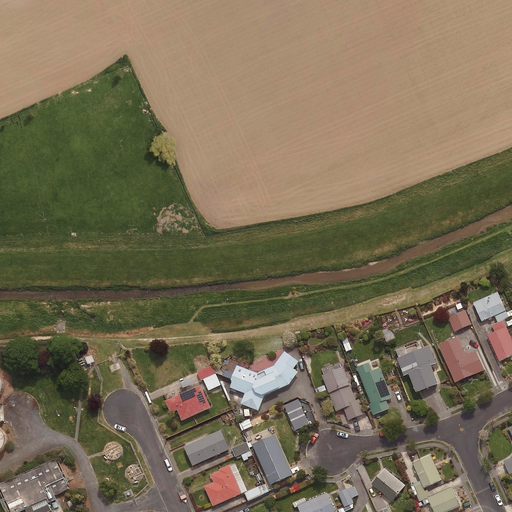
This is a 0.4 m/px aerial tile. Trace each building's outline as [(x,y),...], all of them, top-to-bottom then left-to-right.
[(505,310),(497,292),(472,303),(481,321),(505,310)] [(472,325),(466,311),(450,319),(456,332),(472,325)] [(511,353),(511,342),(502,320),(491,325),(494,331),(486,335),(497,360),(511,353)] [(392,329),(384,331),(388,345),(396,342),(392,329)] [(465,354),(457,336),(437,345),(454,383),(483,370),(474,350),(465,354)] [(349,338),(342,340),(345,352),(353,350),(349,338)] [(427,346),(395,358),(402,375),(406,373),(413,391),(435,383),(428,365),(434,363),(427,346)] [(259,375),(239,368),(231,390),(247,396),(243,407),(261,414),(267,398),(292,387),(301,374),(297,371),(302,364),(287,353),(276,367),(259,375)] [(93,355),(88,357),(87,354),(77,357),(83,371),(92,367),(91,365),(96,363),(93,355)] [(371,365),(359,369),(374,407),(371,408),(375,417),(391,410),(388,402),(394,400),(382,370),(374,373),(371,365)] [(217,374),(213,367),(199,373),(202,381),(217,374)] [(345,369),(324,377),(338,413),(346,410),(351,422),(367,416),(361,401),(358,402),(345,369)] [(203,388),(167,403),(173,415),(179,413),(184,423),(213,410),(203,388)] [(253,427),(251,420),(242,424),(245,430),(253,427)] [(0,458),(3,457),(6,454),(9,450),(10,445),(9,440),(6,435),(3,432),(0,431),(0,458)] [(232,452),(223,432),(186,449),(195,468),(232,452)] [(277,436),(254,446),(272,487),(295,477),(277,436)] [(251,453),(247,444),(233,449),(236,457),(242,456),(246,461),(253,455),(251,453)] [(440,479),(430,456),(411,464),(422,488),(440,479)] [(57,461),(0,487),(11,511),(24,511),(33,508),(34,511),(52,511),(48,502),(71,492),(57,461)] [(404,485),(384,468),(370,484),(391,501),(404,485)] [(244,496),(232,469),(228,471),(227,470),(221,472),(221,474),(213,478),(216,485),(206,489),(215,509),(244,496)] [(358,496),(355,487),(340,493),(346,511),(355,508),(352,499),(358,496)] [(442,511),(458,505),(450,487),(426,498),(432,511),(442,511)] [(329,511),(335,510),(327,491),(297,505),(300,511),(329,511)]
